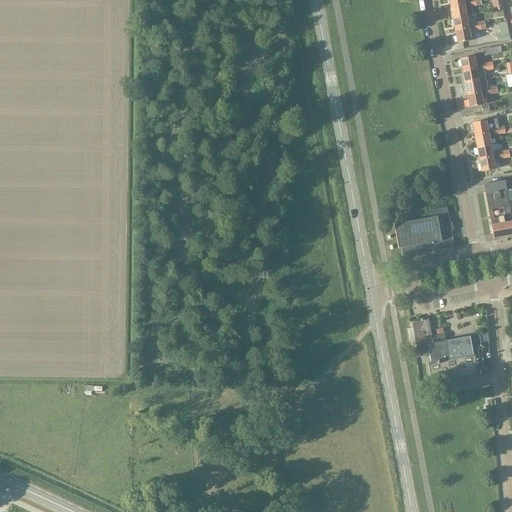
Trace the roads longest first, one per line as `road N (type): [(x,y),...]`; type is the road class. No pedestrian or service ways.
road 1 (secondary): [(370,290),(315,0)]
road 2 (residential): [(475,256),(427,0)]
road 3 (residential): [(510,511),(492,283)]
road 4 (secondary): [(411,511),(370,290)]
